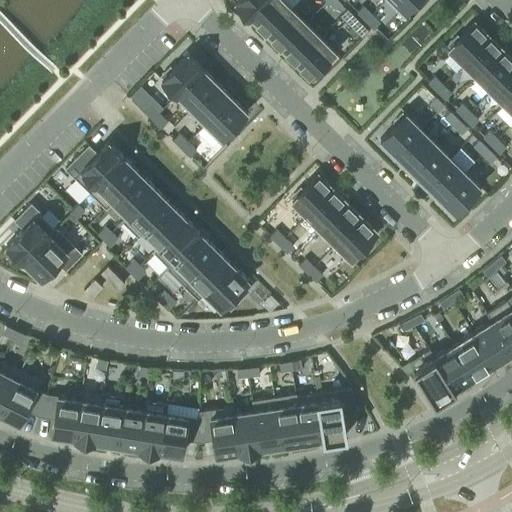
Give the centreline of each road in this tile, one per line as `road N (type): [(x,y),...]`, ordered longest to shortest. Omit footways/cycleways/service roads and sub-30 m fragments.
road 1 (residential): [(511,380),(399,436),(271,471),(217,476),(97,465),(0,438)]
road 2 (residential): [(453,258),(347,314),(221,341),(115,337),(0,290)]
road 3 (residential): [(453,258),(192,0)]
road 4 (residential): [(177,0),(0,180)]
road 5 (tertiary): [(332,505),(422,494),(472,472)]
road 6 (tertiary): [(459,448),(332,505)]
road 7 (tertiary): [(117,511),(0,483)]
